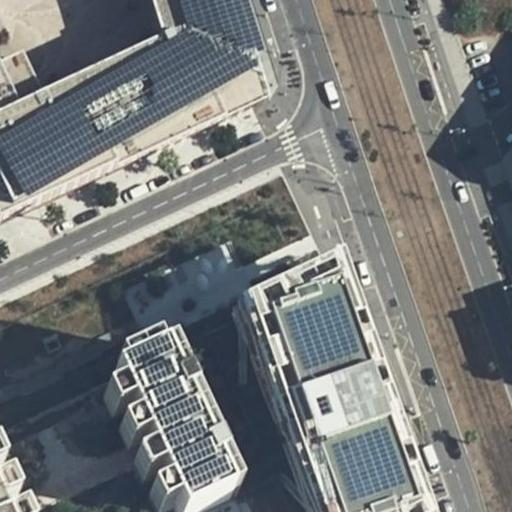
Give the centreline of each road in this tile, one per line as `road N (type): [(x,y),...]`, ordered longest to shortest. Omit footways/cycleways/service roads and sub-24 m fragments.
road 1 (secondary): [(337,123),(469,511)]
road 2 (secondary): [(511,355),(391,0)]
road 3 (secondary): [(0,278),(337,123)]
road 4 (secondary): [(297,0),(337,123)]
